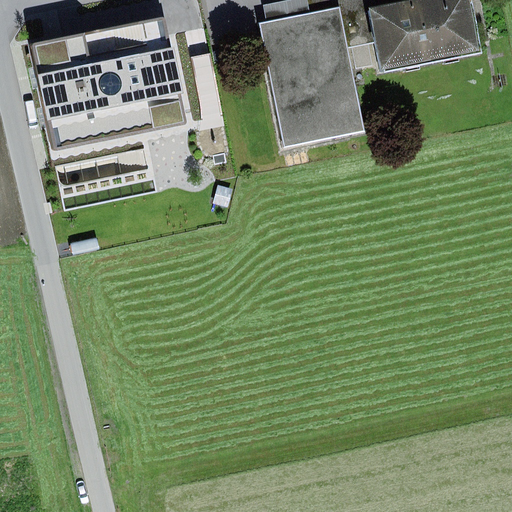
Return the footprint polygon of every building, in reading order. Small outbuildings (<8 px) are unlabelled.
[(368,10),(409,1),(408,0),(307,0),(310,13),(339,7),(347,47),(352,46),(356,68),(371,65),(367,46),(375,44),(368,10)] [(416,0),(409,1),(368,10),(375,44),(381,72),(480,51),(469,0),(416,0)] [(310,13),(259,23),(285,147),(364,131),(347,47),(339,7),(310,13)] [(163,18),(161,18),(35,43),(33,45),(32,48),(55,150),(52,150),(54,151),(184,125),(185,123),(186,121),(165,20),(163,18)] [(200,56),(189,59),(201,119),(221,115),(209,55),(200,56)] [(218,185),(213,204),(227,208),(233,189),(218,185)]
